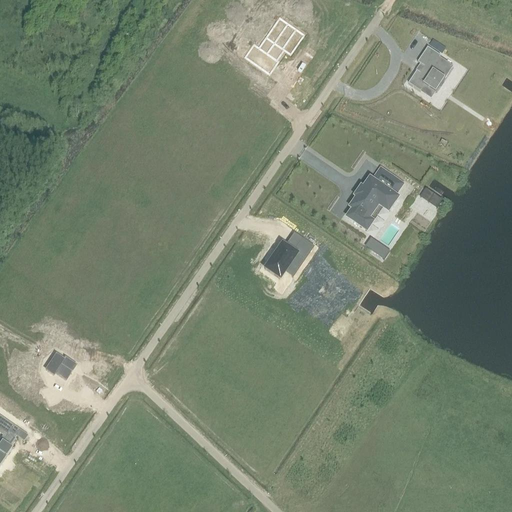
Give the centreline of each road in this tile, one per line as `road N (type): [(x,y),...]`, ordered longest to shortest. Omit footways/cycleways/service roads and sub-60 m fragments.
road 1 (residential): [(381,12),(129,377)]
road 2 (residential): [(274,511),(129,377)]
road 3 (residential): [(129,377),(37,511)]
